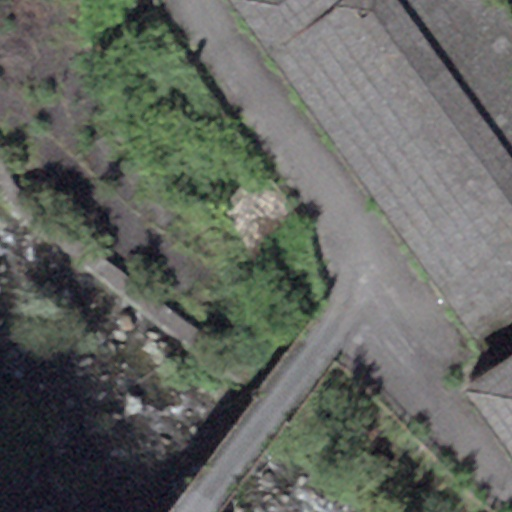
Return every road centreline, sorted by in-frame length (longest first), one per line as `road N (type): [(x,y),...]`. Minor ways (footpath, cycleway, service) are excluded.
road 1 (residential): [(337,308),(362,255),(341,197),(209,27),(197,0)]
road 2 (residential): [(0,31),(156,240)]
road 3 (residential): [(337,308),(188,511)]
